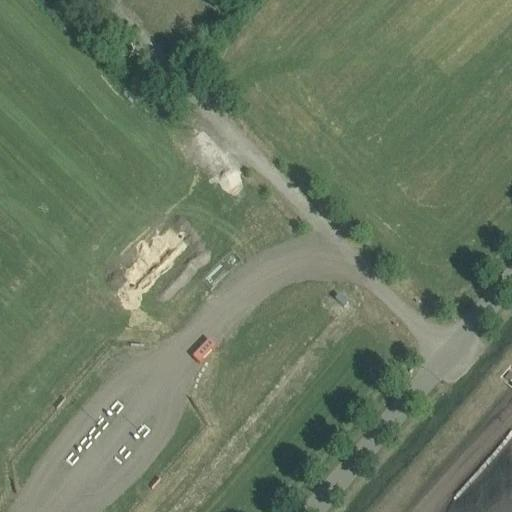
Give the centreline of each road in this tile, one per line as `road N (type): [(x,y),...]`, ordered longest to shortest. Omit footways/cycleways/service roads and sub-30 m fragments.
road 1 (unclassified): [(446,356),(99,0)]
road 2 (unclassified): [(312,511),(446,356)]
